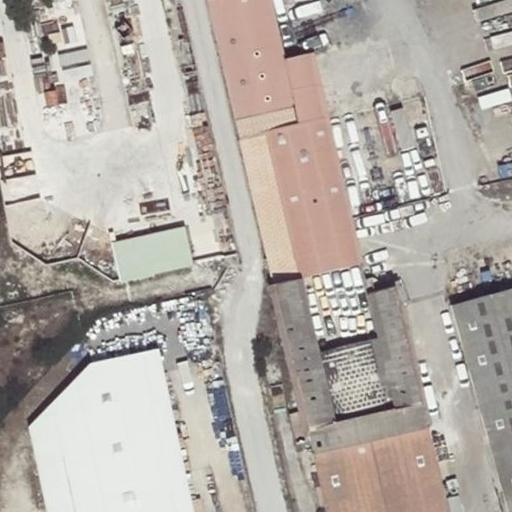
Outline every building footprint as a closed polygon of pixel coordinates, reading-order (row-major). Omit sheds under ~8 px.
[(270,0),(207,0),(325,511),(446,511),(431,447),(393,282),(367,288),(348,208),(312,52),(284,59),(270,0)] [(63,40),(83,34),(78,15),(58,21),(63,40)] [(193,224),(119,240),(128,281),(202,264),(193,224)] [(511,511),(511,290),(451,306),(508,511),(511,511)] [(194,511),(158,348),(92,362),(30,427),(48,511),(194,511)]
